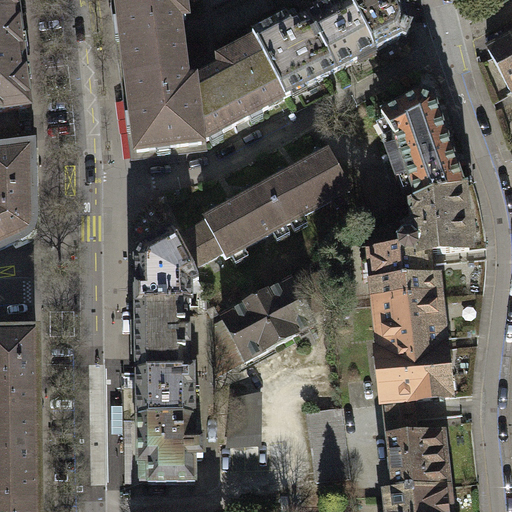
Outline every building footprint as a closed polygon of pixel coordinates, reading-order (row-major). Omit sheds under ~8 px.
[(0,0),(0,17),(14,15),(12,0),(0,0)] [(185,20),(182,0),(116,0),(128,83),(184,75),(182,59),(176,56),(173,36),(181,35),(179,21),(185,20)] [(283,100),(373,52),(345,0),(297,0),(296,1),(307,21),(291,30),(286,21),(251,39),(252,42),(283,100)] [(397,0),(345,0),(373,52),(397,38),(406,40),(411,27),(404,23),(397,0)] [(0,112),(26,109),(14,15),(0,17),(0,112)] [(511,41),(510,38),(487,51),(511,96),(511,41)] [(219,70),(192,85),(199,140),(207,142),(283,100),(252,42),(218,62),(219,70)] [(187,84),(184,75),(128,83),(136,154),(199,145),(199,140),(192,85),(187,84)] [(417,99),(381,121),(397,151),(386,156),(396,183),(407,180),(416,204),(460,189),(432,105),(417,99)] [(0,248),(20,239),(24,237),(27,232),(29,228),(28,150),(0,153),(0,248)] [(267,189),(287,225),(347,191),(327,155),(314,155),(311,165),(292,175),(281,175),(274,186),(267,189)] [(211,212),(206,224),(222,253),(226,260),(287,225),(267,189),(260,192),(246,193),(241,203),(223,213),(211,212)] [(460,189),(416,204),(413,206),(414,224),(402,229),(402,236),(398,242),(398,252),(369,255),(376,307),(433,301),(428,254),(469,251),(460,189)] [(190,271),(222,253),(206,224),(174,242),(190,271)] [(197,283),(190,271),(174,242),(168,233),(140,251),(134,262),(134,307),(184,306),(190,306),(189,285),(197,283)] [(291,288),(305,314),(325,304),(321,272),(291,288)] [(305,314),(291,288),(290,285),(223,321),(245,362),(312,327),(305,314)] [(378,356),(383,403),(411,400),(449,397),(444,350),(438,351),(433,301),(376,307),(381,355),(378,356)] [(134,307),(136,374),(187,372),(186,347),(189,347),(189,330),(185,330),(184,306),(134,307)] [(245,362),(223,321),(213,325),(215,379),(245,362)] [(0,417),(38,417),(37,336),(0,336),(0,417)] [(191,373),(187,372),(136,374),(137,421),(192,420),(191,373)] [(394,492),(445,488),(441,452),(445,450),(445,439),(439,439),(438,434),(415,437),(411,400),(383,403),(394,492)] [(257,404),(231,405),(233,443),(258,441),(257,404)] [(339,408),(306,413),(316,484),(350,482),(339,408)] [(436,413),(435,426),(457,427),(457,414),(436,413)] [(0,417),(0,508),(39,508),(38,417),(0,417)] [(192,442),(192,420),(137,421),(136,485),(193,485),(193,458),(202,458),(202,442),(192,442)] [(447,511),(445,488),(394,492),(383,495),(385,511),(447,511)] [(300,511),(298,491),(280,492),(281,511),(300,511)]
